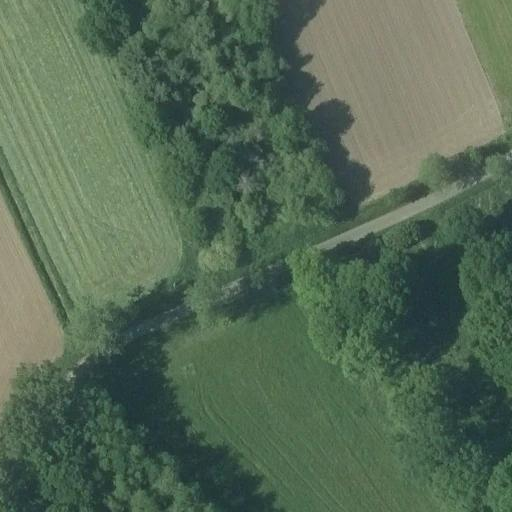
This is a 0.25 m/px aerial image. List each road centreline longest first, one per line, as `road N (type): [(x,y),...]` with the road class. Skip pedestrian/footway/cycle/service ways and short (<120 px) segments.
road 1 (unclassified): [(511,155),(428,203),(109,346),(72,371),(0,503)]
road 2 (track): [(200,511),(72,371)]
